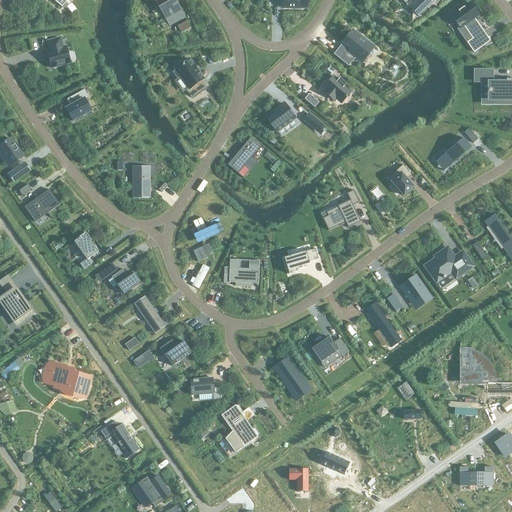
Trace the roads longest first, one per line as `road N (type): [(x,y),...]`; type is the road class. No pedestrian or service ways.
road 1 (residential): [(0,217),(206,511)]
road 2 (residential): [(511,159),(297,312),(263,326),(232,324)]
road 3 (residential): [(162,227),(131,226),(98,205),(0,60)]
road 4 (residential): [(374,511),(511,415)]
road 5 (residential): [(232,324),(205,310),(162,256),(162,227)]
road 6 (residential): [(233,121),(162,227)]
